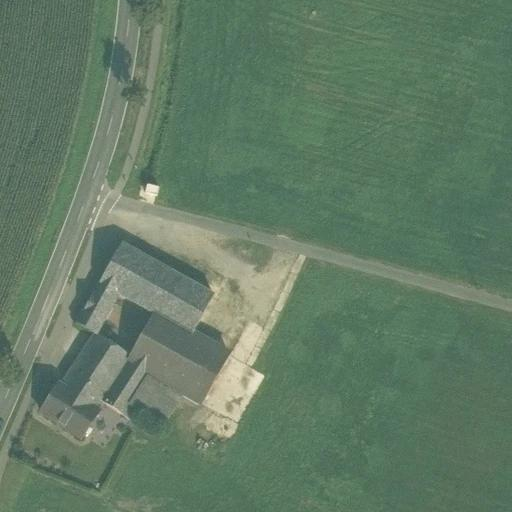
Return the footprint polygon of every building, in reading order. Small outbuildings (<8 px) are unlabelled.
[(156,198),(158,189),(146,186),(144,195),(156,198)] [(192,334),(212,296),(190,283),(168,272),(119,244),(98,283),(117,294),(157,315),(192,334)] [(190,283),(199,266),(177,255),(168,272),(190,283)] [(222,277),(200,264),(199,266),(190,283),(212,296),(217,286),(222,277)] [(117,294),(98,283),(90,297),(110,308),(117,294)] [(240,298),(217,286),(212,296),(192,334),(212,346),(240,298)] [(110,308),(90,297),(83,310),(103,321),(110,308)] [(103,321),(83,310),(74,325),(95,337),(96,335),(103,321)] [(157,315),(133,358),(152,370),(149,374),(183,394),(200,404),(227,356),(212,346),(192,334),(157,315)] [(133,358),(96,335),(95,337),(71,371),(82,379),(81,381),(105,397),(102,401),(121,415),(129,403),(149,374),(152,370),(133,358)] [(82,379),(71,371),(60,387),(58,385),(40,411),(79,438),(97,411),(96,411),(102,401),(105,397),(81,381),(82,379)] [(183,394),(149,374),(129,403),(141,411),(164,425),(183,394)] [(141,411),(129,403),(121,415),(133,423),(141,411)]
